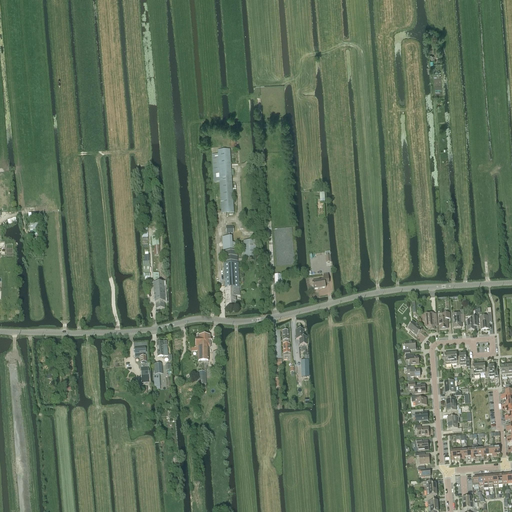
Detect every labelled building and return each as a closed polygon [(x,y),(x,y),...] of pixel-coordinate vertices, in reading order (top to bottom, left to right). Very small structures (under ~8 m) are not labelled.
[(219,183),(220,211),(220,215),(233,214),(230,150),(217,151),(219,183)] [(213,212),(220,211),(219,183),(211,183),(213,212)] [(231,238),(222,238),(223,245),(224,264),(226,309),(236,309),(235,289),(239,288),(236,251),(236,243),(231,243),(231,238)] [(255,257),(254,241),(243,242),(244,258),(255,257)] [(165,302),(168,302),(168,299),(165,299),(164,282),(159,282),(159,273),(153,273),(155,303),(156,303),(156,309),(165,309),(164,303),(165,303),(165,302)] [(275,288),(282,288),(281,275),(274,276),(275,288)] [(313,282),(314,290),(326,288),(325,283),(329,283),(328,275),(324,275),(324,280),(313,282)] [(433,314),(424,315),(425,328),(427,329),(430,329),(430,331),(435,330),(434,327),(437,327),(436,315),(433,315),(433,314)] [(439,320),(440,330),(447,330),(446,320),(450,320),(449,314),(442,314),(442,319),(439,320)] [(460,314),(452,315),(453,329),(461,328),(461,323),(464,323),(464,315),(460,315),(460,314)] [(492,321),(491,314),(488,314),(488,317),(480,318),(481,330),(489,330),(488,321),(492,321)] [(478,327),(477,318),(470,318),(471,321),(466,322),(467,332),(475,331),(475,328),(478,327)] [(407,329),(411,332),(417,337),(422,331),(420,329),(421,328),(416,324),(415,325),(412,323),(407,329)] [(303,330),(295,331),(296,340),(299,340),(299,346),(306,346),(306,338),(303,338),(303,330)] [(191,352),(196,352),(197,352),(197,363),(203,363),(202,348),(201,348),(201,344),(203,344),(203,337),(198,337),(198,339),(195,339),(195,348),(191,348),(191,352)] [(202,348),(203,363),(208,363),(208,348),(210,348),(209,337),(203,337),(203,344),(201,344),(201,348),(202,348)] [(167,357),(167,348),(166,342),(156,343),(157,357),(167,357)] [(415,343),(404,344),(405,351),(403,352),(403,355),(410,354),(410,351),(416,351),(415,343)] [(134,358),(139,357),(140,363),(146,363),(144,348),(134,349),(134,358)] [(446,366),(451,365),(450,354),(444,355),(445,359),(442,359),(442,367),(446,367),(446,366)] [(450,354),(451,365),(457,365),(457,366),(460,366),(460,367),(460,358),(459,358),(456,358),(456,354),(450,354)] [(460,358),(460,367),(466,366),(466,368),(470,368),(469,359),(466,359),(466,354),(459,355),(459,358),(460,358)] [(410,366),(419,365),(418,357),(413,358),(412,355),(405,356),(406,361),(409,361),(410,366)] [(301,375),(309,375),(308,361),(300,361),(301,375)] [(154,376),(153,376),(154,388),(160,387),(159,376),(162,376),(161,365),(153,365),(154,376)] [(480,377),(480,375),(479,365),(473,366),(473,371),(470,371),(471,379),(474,379),(474,377),(480,377)] [(479,365),(480,375),(485,374),(485,378),(489,378),(489,376),(489,369),(488,369),(485,370),(485,365),(479,365)] [(489,376),(489,378),(494,377),(494,379),(498,379),(497,370),(494,370),(494,366),(488,366),(488,369),(489,369),(489,376)] [(413,368),(406,369),(406,370),(407,375),(410,374),(410,379),(420,378),(420,371),(413,372),(413,369),(413,368)] [(140,370),(141,384),(148,384),(147,376),(148,375),(148,369),(140,370)] [(449,382),(444,383),(445,389),(456,388),(456,382),(457,382),(457,379),(449,380),(449,382)] [(426,394),(425,386),(415,387),(415,383),(409,384),(409,392),(415,391),(415,395),(426,394)] [(450,394),(451,397),(457,397),(461,396),(461,394),(461,393),(460,392),(459,392),(459,391),(458,391),(456,392),(456,388),(445,389),(445,395),(450,394)] [(415,407),(427,406),(426,399),(418,400),(418,396),(411,397),(411,403),(415,402),(415,407)] [(446,401),(446,407),(456,406),(455,400),(457,400),(457,397),(451,397),(451,400),(446,401)] [(452,415),(460,415),(461,414),(461,410),(459,410),(459,406),(456,407),(456,406),(446,407),(447,412),(452,412),(452,415)] [(416,422),(419,422),(419,424),(421,424),(421,422),(428,422),(427,413),(421,414),(421,410),(411,411),(411,415),(415,414),(416,422)] [(447,419),(448,424),(459,424),(459,418),(460,418),(460,415),(452,415),(452,418),(447,419)] [(459,424),(448,424),(448,430),(453,430),(454,433),(462,432),(461,429),(458,429),(457,424),(459,424)] [(418,438),(429,437),(429,428),(421,429),(421,426),(415,426),(415,430),(417,429),(418,438)] [(418,451),(428,451),(428,443),(422,443),(422,440),(415,440),(416,444),(418,444),(418,451)] [(429,456),(425,456),(425,453),(415,454),(415,457),(419,457),(420,465),(430,465),(429,456)] [(421,478),(431,477),(430,470),(425,470),(425,468),(418,468),(418,471),(421,471),(421,478)] [(426,486),(427,491),(438,490),(437,487),(436,487),(436,485),(433,485),(433,482),(423,483),(423,487),(426,486)] [(424,500),(435,499),(434,496),(437,496),(437,494),(438,494),(438,490),(427,491),(427,497),(426,497),(426,500),(424,500)] [(428,503),(428,508),(439,507),(439,504),(438,504),(438,502),(435,502),(435,499),(424,500),(424,503),(428,503)] [(467,509),(467,511),(470,511),(474,511),(473,509),(475,509),(475,503),(462,504),(463,510),(467,509)]
